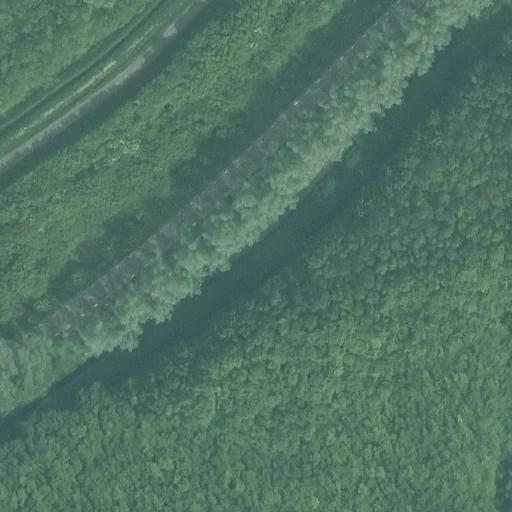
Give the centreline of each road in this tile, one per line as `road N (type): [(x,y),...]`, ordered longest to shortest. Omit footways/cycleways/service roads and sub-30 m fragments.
road 1 (track): [(0,456),(277,258),(511,4)]
road 2 (tertiary): [(0,364),(194,215),(413,0)]
